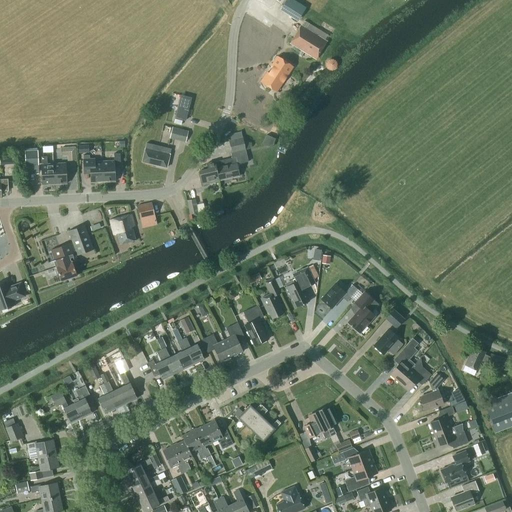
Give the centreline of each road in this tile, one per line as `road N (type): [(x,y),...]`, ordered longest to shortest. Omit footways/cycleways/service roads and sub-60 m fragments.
road 1 (unclassified): [(0,203),(148,194),(182,183),(222,124),(233,29),(245,0)]
road 2 (residential): [(253,371),(110,450),(97,465),(105,511)]
road 3 (residential): [(425,511),(391,422),(324,365)]
